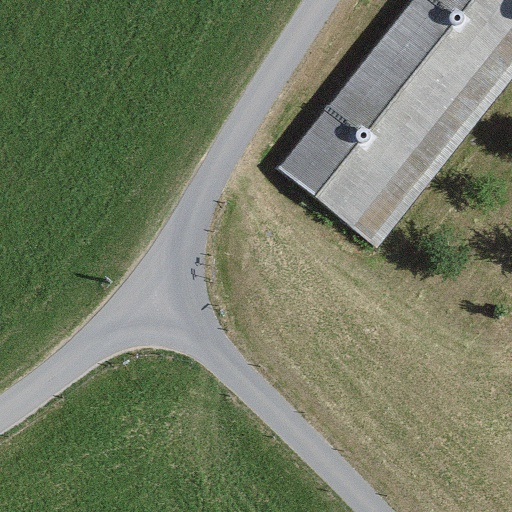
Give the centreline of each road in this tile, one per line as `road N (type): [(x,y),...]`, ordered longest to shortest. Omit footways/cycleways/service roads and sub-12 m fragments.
road 1 (residential): [(150,294),(256,97),(320,0)]
road 2 (residential): [(371,511),(150,294)]
road 3 (residential): [(0,413),(150,294)]
